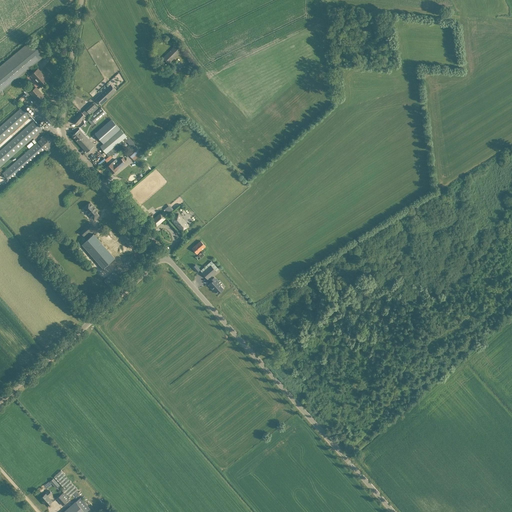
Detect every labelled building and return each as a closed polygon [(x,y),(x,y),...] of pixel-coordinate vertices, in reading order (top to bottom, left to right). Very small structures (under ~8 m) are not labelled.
[(0,92),(44,56),(31,40),(0,65),(0,92)] [(181,51),(179,49),(176,45),(163,58),(168,63),(181,51)] [(38,69),(34,72),(31,75),(41,87),(48,80),(38,69)] [(118,78),(116,79),(120,84),(126,80),(120,72),(116,75),(118,78)] [(95,99),(101,105),(116,91),(111,85),(95,99)] [(31,93),(34,97),(37,101),(43,95),(37,88),(31,93)] [(30,95),(27,92),(18,100),(21,103),(30,95)] [(91,115),(98,108),(93,103),(86,109),(91,115)] [(22,106),(18,110),(0,126),(0,142),(30,115),(22,106)] [(93,125),(95,123),(107,114),(101,107),(90,117),(90,118),(88,120),(93,125)] [(85,110),(82,113),(81,112),(73,121),(77,125),(85,116),(87,117),(89,115),(85,110)] [(106,153),(109,157),(111,155),(127,141),(130,139),(126,135),(121,129),(121,130),(112,119),(95,134),(104,143),(100,146),(104,152),(106,153)] [(34,120),(30,123),(0,150),(0,166),(42,129),(34,120)] [(94,146),(82,133),(79,129),(72,135),(87,152),(94,146)] [(46,134),(34,145),(2,173),(10,182),(42,154),(54,143),(46,134)] [(128,153),(134,160),(142,153),(136,146),(128,153)] [(95,156),(91,159),(95,164),(99,160),(95,156)] [(116,159),(110,164),(107,167),(112,174),(126,161),(123,157),(118,161),(116,159)] [(77,191),(71,196),(75,200),(81,196),(77,191)] [(97,210),(90,202),(83,208),(94,220),(99,215),(96,211),(97,210)] [(170,205),(165,209),(169,214),(174,210),(170,205)] [(151,220),(156,226),(165,218),(160,212),(151,220)] [(171,220),(181,231),(189,225),(179,213),(171,220)] [(80,232),(83,236),(94,227),(90,222),(80,232)] [(93,234),(81,245),(103,269),(114,258),(93,234)] [(206,246),(204,244),(201,240),(192,248),(197,254),(206,246)] [(77,248),(81,254),(85,251),(80,245),(77,248)] [(200,270),(203,272),(202,273),(208,279),(219,269),(213,263),(211,261),(200,270)] [(218,281),(214,277),(210,281),(211,282),(208,284),(213,290),(214,289),(218,294),(223,288),(217,282),(218,281)] [(78,489),(61,470),(54,476),(65,488),(62,490),(69,497),(78,489)] [(54,478),(50,481),(56,488),(59,484),(54,478)] [(247,487),(244,483),(238,488),(240,492),(247,487)] [(49,490),(44,495),(41,498),(47,505),(52,501),(48,497),(52,493),(49,490)] [(70,499),(69,497),(69,498),(64,492),(57,499),(63,506),(70,499)] [(81,497),(76,502),(75,501),(63,511),(85,511),(90,508),(81,497)]
